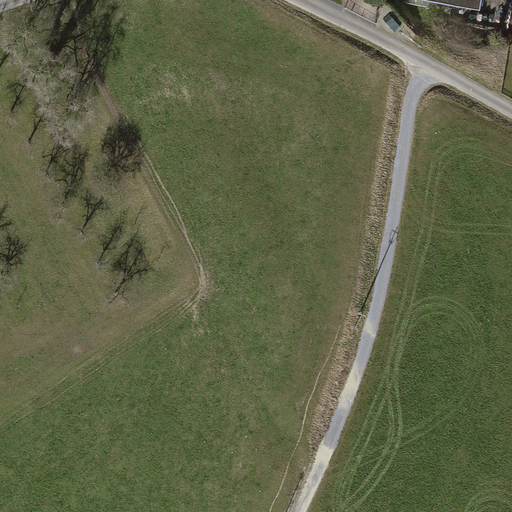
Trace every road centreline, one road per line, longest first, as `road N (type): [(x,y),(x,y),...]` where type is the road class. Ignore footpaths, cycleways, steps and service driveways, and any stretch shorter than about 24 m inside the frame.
road 1 (track): [(421,61),(388,258),(361,357),(301,511)]
road 2 (track): [(292,0),(511,111)]
